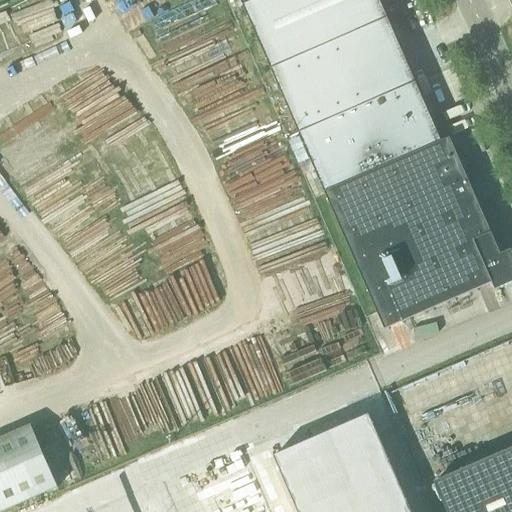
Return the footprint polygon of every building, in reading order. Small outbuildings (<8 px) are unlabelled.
[(272,70),(388,20),(379,0),(260,0),(245,7),(272,70)] [(300,135),(416,84),(388,20),(272,70),(300,135)] [(326,194),(442,143),(416,84),(300,135),(326,194)] [(511,284),(511,251),(501,256),(451,140),(442,143),(326,194),(385,331),(493,284),(496,291),(511,284)] [(413,511),(371,413),(272,454),(296,511),(413,511)] [(0,511),(2,511),(58,488),(32,427),(0,440),(0,511)] [(511,511),(511,450),(435,484),(447,511),(511,511)]
